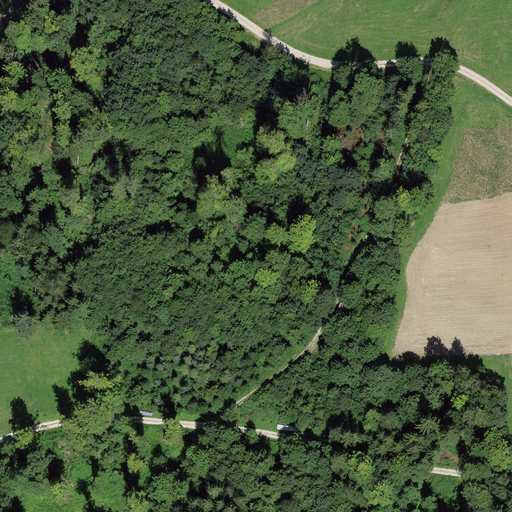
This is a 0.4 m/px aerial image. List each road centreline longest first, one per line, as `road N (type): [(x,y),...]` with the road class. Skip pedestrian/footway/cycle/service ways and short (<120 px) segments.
road 1 (track): [(511,476),(453,473),(335,442),(137,417),(32,430),(0,442)]
road 2 (track): [(427,61),(385,204),(334,306),(290,363),(208,425)]
road 3 (track): [(511,101),(446,62),(330,64),(299,54),(211,0)]
